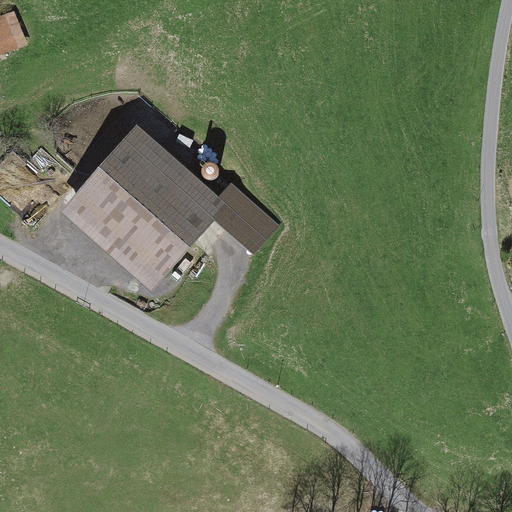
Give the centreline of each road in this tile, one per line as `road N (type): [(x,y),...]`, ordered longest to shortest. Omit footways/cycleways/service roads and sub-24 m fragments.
road 1 (residential): [(0,243),(321,419),(441,511)]
road 2 (residential): [(511,2),(499,63),(491,206),(511,331)]
